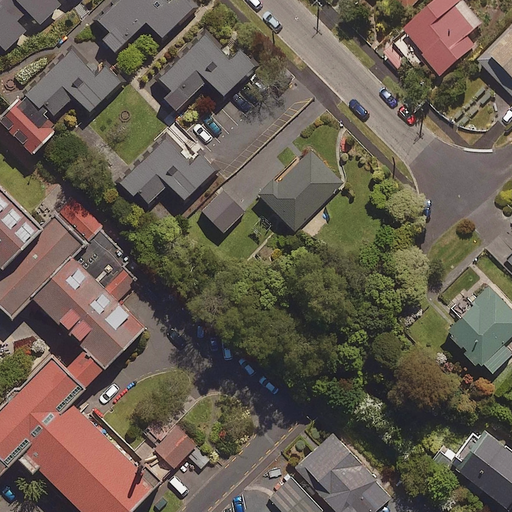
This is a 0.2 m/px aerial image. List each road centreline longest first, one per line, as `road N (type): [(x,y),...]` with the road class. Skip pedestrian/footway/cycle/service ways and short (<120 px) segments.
road 1 (residential): [(272,0),(458,188)]
road 2 (residential): [(196,511),(293,416)]
